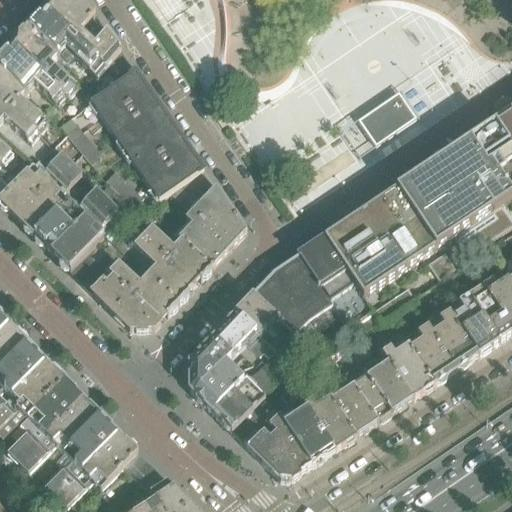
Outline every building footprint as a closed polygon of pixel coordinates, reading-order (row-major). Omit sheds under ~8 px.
[(108,38),(82,1),(79,0),(58,0),(29,34),(58,64),(66,55),(89,77),(98,68),(89,59),(108,38)] [(51,71),(58,64),(29,34),(0,66),(0,70),(25,101),(34,91),(53,108),(62,99),(62,100),(71,90),(51,71)] [(135,77),(108,38),(89,59),(98,68),(106,75),(119,90),(136,78),(135,77)] [(20,107),(25,101),(0,70),(0,130),(4,126),(26,145),(36,155),(29,163),(36,170),(53,154),(45,146),(34,135),(42,126),(20,107)] [(169,127),(156,108),(136,78),(119,90),(95,107),(91,109),(91,110),(125,159),(169,127)] [(397,98),(358,125),(376,151),(400,134),(390,119),(405,109),(397,98)] [(95,107),(88,99),(84,102),(91,109),(95,107)] [(91,109),(84,102),(82,104),(89,111),(91,110),(91,109)] [(405,109),(390,119),(400,134),(415,124),(405,109)] [(511,206),(511,119),(474,144),(337,236),(324,245),(326,248),(353,288),(363,304),(376,295),(492,218),(493,219),(511,206)] [(205,179),(183,147),(169,127),(125,159),(159,209),(197,182),(198,183),(205,179)] [(77,131),(68,140),(73,146),(82,137),(77,131)] [(82,137),(73,146),(78,151),(87,143),(82,137)] [(87,143),(78,151),(83,157),(92,149),(87,143)] [(92,149),(83,157),(88,163),(97,155),(92,149)] [(11,162),(0,152),(0,190),(4,187),(11,179),(2,172),(11,162)] [(97,155),(88,163),(93,169),(102,161),(97,155)] [(0,207),(16,224),(50,191),(44,184),(49,179),(56,185),(72,170),(62,159),(40,181),(33,174),(20,186),(11,179),(4,187),(0,190),(0,207)] [(69,209),(61,201),(82,180),(72,170),(56,185),(62,191),(57,197),(50,191),(16,224),(35,243),(69,209)] [(115,178),(107,186),(110,189),(113,191),(121,183),(115,178)] [(121,183),(113,191),(116,194),(118,197),(126,188),(121,183)] [(126,188),(118,197),(124,202),(132,193),(126,188)] [(51,259),(85,225),(79,219),(84,214),(90,220),(116,194),(113,191),(110,189),(101,199),(96,194),(81,210),(76,216),(69,209),(35,243),(51,259)] [(132,193),(124,202),(129,207),(137,199),(132,193)] [(105,228),(107,226),(113,220),(121,227),(129,218),(135,212),(129,207),(124,202),(118,197),(116,194),(90,220),(97,227),(92,232),(85,225),(51,259),(70,277),(97,251),(104,244),(106,242),(112,236),(105,228)] [(247,238),(216,195),(186,227),(192,232),(180,245),(213,274),(247,238)] [(137,199),(129,207),(135,212),(138,208),(143,204),(137,199)] [(213,274),(180,245),(179,246),(181,248),(174,255),(146,229),(128,249),(134,254),(156,274),(148,282),(179,311),(213,274)] [(363,304),(353,288),(326,248),(324,245),(313,252),(298,262),(299,263),(330,310),(340,324),(334,328),(345,344),(351,341),(354,346),(380,329),(363,304)] [(140,291),(118,270),(110,263),(97,251),(70,277),(130,337),(154,337),(179,311),(148,282),(140,291)] [(330,310),(299,263),(274,280),(305,325),(316,339),(337,325),(327,311),(330,310)] [(511,339),(511,294),(503,281),(499,275),(481,287),(485,293),(480,296),(493,315),(488,318),(492,324),(486,328),(500,348),(511,339)] [(511,275),(509,277),(503,281),(511,294),(511,275)] [(305,325),(274,280),(253,302),(292,340),(305,325)] [(500,348),(486,328),(492,324),(488,318),(493,315),(480,296),(448,318),(449,320),(478,363),(500,348)] [(292,340),(253,302),(235,321),(276,360),(290,373),(307,354),(292,340)] [(478,363),(449,320),(407,348),(434,392),(478,363)] [(0,339),(9,331),(2,324),(3,324),(0,321),(0,339)] [(276,360),(235,321),(213,345),(235,376),(276,360)] [(0,377),(28,349),(17,338),(16,338),(9,331),(0,339),(0,377)] [(434,392),(407,348),(406,348),(405,345),(400,344),(395,344),(391,347),(388,351),(389,357),(382,361),(385,365),(413,406),(434,392)] [(203,409),(235,376),(213,345),(189,369),(190,396),(203,409)] [(12,402),(46,367),(39,361),(28,349),(0,377),(0,389),(2,391),(0,393),(0,414),(7,408),(0,401),(0,399),(5,395),(12,402)] [(265,405),(277,389),(278,385),(290,373),(276,360),(235,376),(203,409),(232,438),(265,405)] [(413,406),(385,365),(377,371),(371,369),(362,376),(359,372),(345,381),(348,385),(339,392),(337,388),(323,396),(325,398),(356,445),(379,429),(378,428),(391,420),(391,421),(413,406)] [(27,423),(64,385),(53,374),(46,367),(12,402),(7,408),(0,414),(0,441),(5,445),(27,423)] [(44,440),(81,402),(76,397),(64,385),(27,423),(35,430),(7,459),(16,468),(38,445),(33,440),(38,434),(44,440)] [(333,459),(307,417),(302,420),(297,413),(303,409),(294,395),(282,402),(290,413),(291,419),(280,426),(310,475),(312,474),(333,459)] [(356,445),(325,398),(322,397),(318,398),(314,400),(312,404),(312,408),(304,413),(307,417),(333,459),(335,458),(356,445)] [(65,460),(101,422),(90,410),(89,411),(81,402),(44,440),(38,445),(16,468),(28,480),(50,457),(56,451),(65,460)] [(269,434),(279,424),(275,420),(265,405),(232,438),(244,450),(256,438),(257,440),(266,431),(269,434)] [(82,478),(119,440),(112,434),(113,433),(101,422),(65,460),(58,467),(65,474),(44,496),(54,506),(76,483),(82,478)] [(310,475),(280,426),(279,424),(269,434),(266,431),(257,440),(256,438),(244,450),(280,486),(291,488),(310,475)] [(107,490),(122,475),(138,459),(126,447),(119,440),(82,478),(87,483),(82,488),(76,483),(54,506),(60,511),(68,511),(87,494),(87,493),(92,488),(101,496),(107,490)] [(13,485),(21,478),(15,471),(7,479),(13,485)] [(191,511),(167,487),(150,498),(155,506),(159,511),(191,511)] [(108,507),(111,502),(104,498),(101,503),(108,507)]
